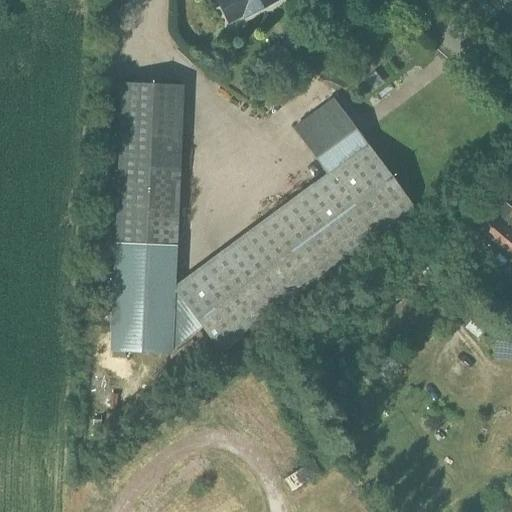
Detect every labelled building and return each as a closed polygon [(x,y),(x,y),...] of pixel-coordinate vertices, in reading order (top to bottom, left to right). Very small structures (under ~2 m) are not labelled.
[(245,18),(278,0),(217,0),(229,23),(244,15),(245,18)] [(274,45),(263,51),(261,63),(266,74),(276,77),(287,72),(289,67),(290,59),(286,48),(274,45)] [(366,144),(364,145),(331,99),(292,128),(326,174),(172,288),(173,248),(176,248),(183,86),(120,83),(109,347),(169,350),(172,289),(221,355),(415,211),(366,144)] [(233,128),(227,134),(241,150),(248,145),(233,128)] [(511,209),(504,203),(476,234),(508,262),(511,257),(511,209)] [(407,258),(437,238),(436,236),(453,224),(446,214),(400,249),(407,258)] [(403,338),(430,315),(417,298),(389,321),(403,338)] [(283,481),(290,493),(321,473),(313,461),(283,481)]
